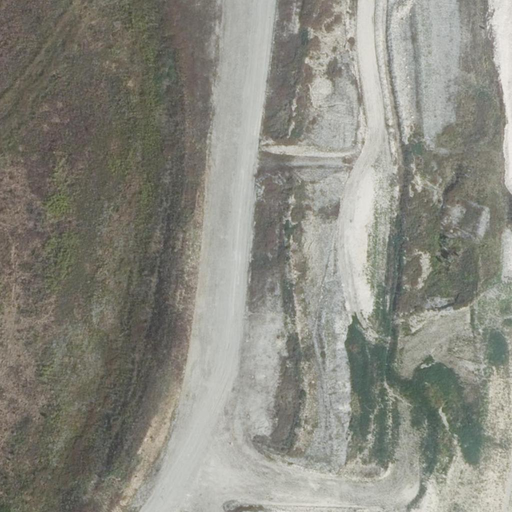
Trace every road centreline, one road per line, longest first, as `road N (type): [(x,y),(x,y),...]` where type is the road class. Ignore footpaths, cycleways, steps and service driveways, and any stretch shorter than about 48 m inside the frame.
road 1 (track): [(111,0),(77,59),(0,117)]
road 2 (track): [(413,511),(456,473),(511,401)]
